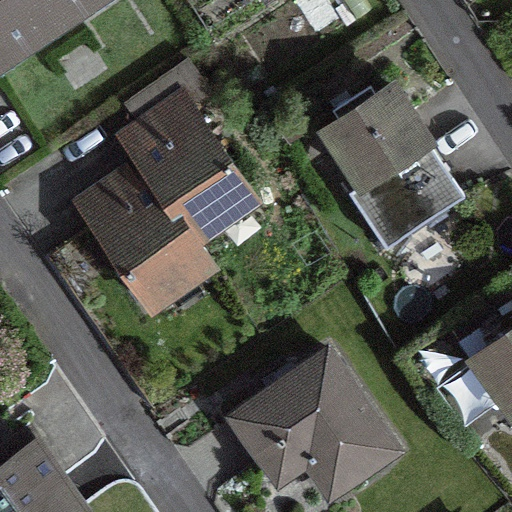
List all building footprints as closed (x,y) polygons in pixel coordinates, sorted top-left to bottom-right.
[(0,0),(0,58),(87,0),(0,0)] [(383,250),(461,199),(387,87),(372,98),(366,89),(332,112),(337,121),(322,131),(359,186),(347,194),(383,250)] [(250,195),(179,91),(129,125),(146,150),(134,158),(206,263),(208,262),(190,237),(250,195)] [(71,201),(144,306),(206,263),(134,158),(132,160),(149,185),(138,192),(121,167),(71,201)] [(511,316),(483,337),(477,329),(455,344),(468,362),(473,359),(511,414),(511,316)] [(393,451),(324,352),(230,417),(259,460),(289,441),(327,496),(393,451)] [(0,511),(79,511),(31,442),(8,459),(0,447),(0,511)]
